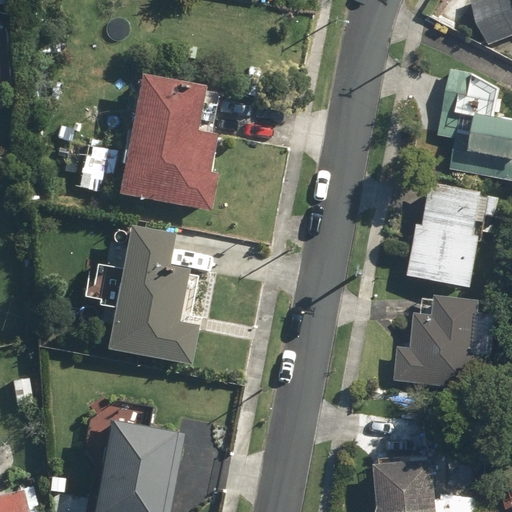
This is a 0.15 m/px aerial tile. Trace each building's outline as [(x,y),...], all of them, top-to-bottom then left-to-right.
[(511,0),(474,0),(473,1),(490,46),(511,37),(511,0)] [(511,119),(498,117),(504,88),(477,83),(478,77),(453,72),(440,137),(461,141),(455,170),(511,181),(511,119)] [(202,85),(137,74),(117,194),(208,209),(214,173),(207,172),(213,135),(194,132),(202,85)] [(488,192),(435,184),(428,227),(418,226),(410,280),(479,289),(487,237),(482,236),(488,192)] [(173,233),(126,225),(106,352),(189,365),(195,327),(175,324),(184,267),(168,265),(173,233)] [(482,299),(439,297),(438,316),(415,315),(413,347),(397,346),(395,383),(478,387),(482,299)] [(32,375),(10,379),(16,409),(38,405),(32,375)] [(167,511),(180,434),(108,422),(94,511),(167,511)] [(377,468),(383,510),(381,511),(440,511),(434,460),(377,468)] [(24,511),(19,491),(0,495),(0,511),(24,511)]
